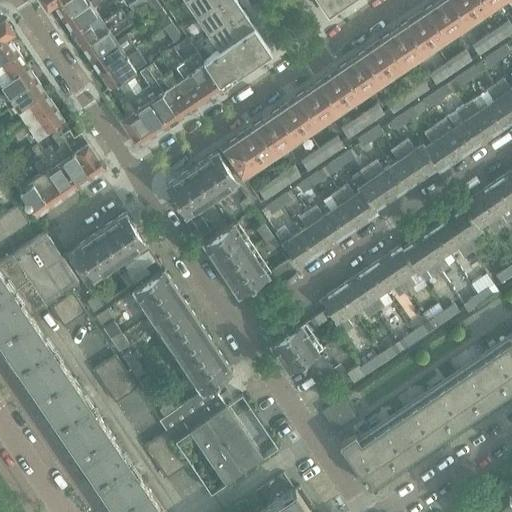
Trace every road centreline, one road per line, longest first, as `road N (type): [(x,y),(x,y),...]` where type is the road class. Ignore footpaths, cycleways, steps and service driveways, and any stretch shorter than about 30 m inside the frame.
road 1 (residential): [(239,333),(511,146)]
road 2 (residential): [(137,177),(403,0)]
road 3 (residential): [(361,511),(239,333)]
road 4 (residential): [(137,177),(18,0)]
road 5 (residential): [(239,333),(137,177)]
road 6 (residential): [(394,511),(511,433)]
